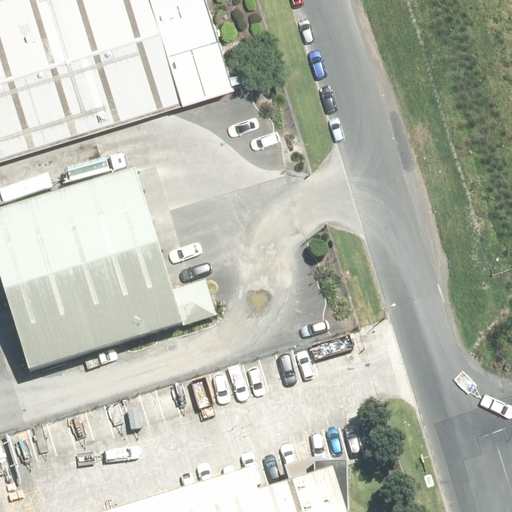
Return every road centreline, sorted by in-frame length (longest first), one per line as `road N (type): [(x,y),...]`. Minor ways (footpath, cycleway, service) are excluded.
road 1 (unknown): [(378,161),(268,207),(257,320),(231,346),(0,419)]
road 2 (unclassified): [(463,433),(327,0)]
road 3 (unknown): [(439,357),(35,484)]
